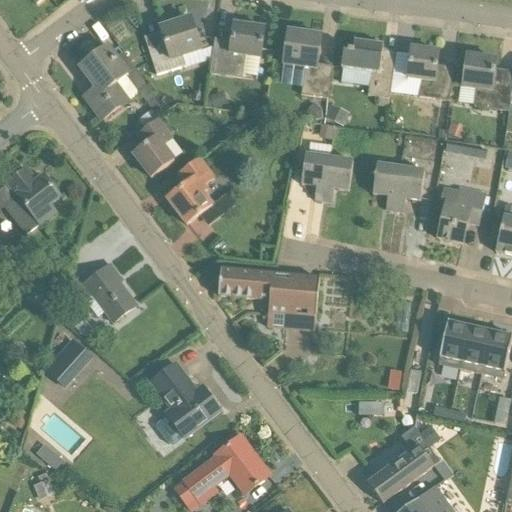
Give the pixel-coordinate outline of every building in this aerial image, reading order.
[(201,52),(197,39),(191,20),(161,30),(167,48),(152,52),(151,50),(149,51),(156,76),(177,69),(174,61),(201,52)] [(261,60),(262,50),(265,30),(234,26),(231,50),(214,48),(210,75),(241,79),(244,58),(261,60)] [(329,99),(329,96),(333,68),(332,68),(331,77),(317,75),(322,38),(288,34),(284,68),(304,71),(301,96),(329,99)] [(388,100),(394,61),(382,59),(384,47),(355,43),(354,52),(349,52),(348,54),(344,53),(342,69),(343,69),(341,85),(368,89),(368,97),(378,99),(388,100)] [(129,77),(120,65),(108,49),(80,70),(97,91),(85,99),(103,122),(140,95),(147,104),(154,98),(155,98),(136,72),(129,77)] [(450,103),(452,90),(454,70),(437,68),(439,54),(412,51),(408,81),(421,83),(419,99),(450,103)] [(509,115),(511,92),(511,85),(511,87),(494,84),(497,62),(468,58),(463,91),(477,92),(475,110),(509,115)] [(224,107),(220,94),(209,98),(210,100),(208,100),(206,110),(214,111),(224,107)] [(164,112),(154,98),(147,104),(152,111),(152,112),(157,118),(164,112)] [(377,108),(385,109),(387,109),(388,100),(378,99),(377,108)] [(315,105),(305,116),(313,123),(323,121),(322,111),(315,105)] [(343,128),(350,115),(332,106),(325,119),(343,128)] [(151,180),(176,161),(164,145),(171,139),(158,122),(137,137),(138,138),(141,136),(148,146),(134,157),(151,180)] [(467,129),(452,123),(447,136),(463,142),(467,129)] [(320,140),(332,141),(334,129),(322,128),(320,140)] [(437,163),(438,140),(406,139),(405,161),(437,163)] [(324,204),(330,158),(306,155),(302,187),(317,189),(315,203),(324,204)] [(349,194),(354,161),(330,158),(324,204),(332,205),(334,192),(349,194)] [(187,227),(215,206),(211,202),(202,189),(216,178),(201,159),(178,176),(187,187),(168,202),(187,227)] [(395,214),(402,169),(377,165),(373,197),(388,199),(386,213),(395,214)] [(402,169),(395,214),(404,215),(406,201),(421,204),(425,172),(402,169)] [(55,216),(49,208),(60,199),(44,179),(37,185),(27,172),(0,192),(0,242),(2,241),(0,238),(0,211),(4,209),(26,238),(55,216)] [(446,209),(443,222),(438,241),(463,247),(469,222),(478,224),(477,228),(478,228),(486,195),(458,189),(457,192),(443,189),(439,207),(446,209)] [(227,196),(218,203),(227,215),(236,208),(227,196)] [(511,207),(507,206),(496,254),(511,257),(511,207)] [(113,326),(121,320),(137,308),(120,285),(119,286),(115,282),(120,279),(111,267),(81,289),(89,300),(86,303),(97,319),(104,314),(113,326)] [(319,281),(274,277),(221,272),(219,298),(270,303),(267,330),(315,334),(319,281)] [(77,332),(86,324),(80,317),(71,324),(77,332)] [(458,366),(466,331),(444,326),(436,361),(458,366)] [(480,371),(487,336),(466,331),(458,366),(480,371)] [(502,375),(510,340),(488,336),(480,371),(502,375)] [(73,342),(56,361),(76,379),(93,360),(73,342)] [(207,395),(203,390),(197,394),(176,367),(150,387),(170,413),(158,422),(157,431),(168,445),(174,447),(182,440),(183,442),(221,414),(217,409),(219,407),(209,393),(207,395)] [(417,396),(421,374),(411,372),(406,394),(417,396)] [(439,420),(447,421),(449,412),(441,410),(439,420)] [(449,412),(447,421),(455,423),(457,413),(449,412)] [(506,427),(508,418),(496,415),(493,425),(506,427)] [(430,449),(441,441),(431,427),(420,435),(430,449)] [(244,497),(253,490),(269,478),(256,461),(254,462),(249,454),(250,453),(240,440),(173,490),(189,511),(192,511),(218,493),(215,489),(230,478),(244,497)] [(383,506),(432,470),(417,450),(368,486),(383,506)] [(66,465),(58,457),(49,467),(58,474),(66,465)] [(35,488),(40,502),(55,496),(52,488),(49,482),(41,485),(35,488)] [(453,511),(436,488),(403,511),(453,511)]
